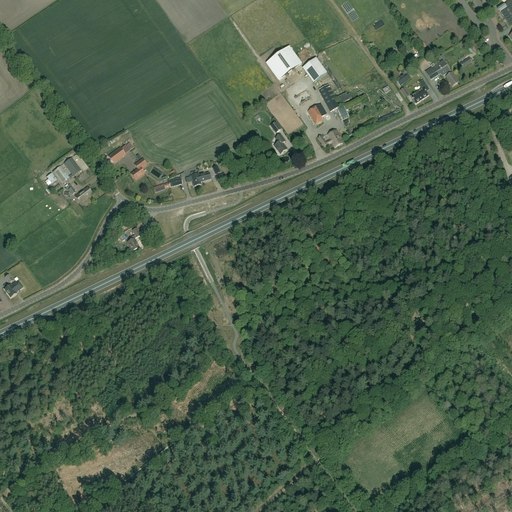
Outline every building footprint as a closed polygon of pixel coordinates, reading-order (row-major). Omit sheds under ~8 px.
[(502,4),(497,8),(498,9),(497,10),(498,10),(498,9),(500,12),(499,13),(500,13),(500,12),(510,27),(511,26),(511,0),(503,6),(502,4)] [(267,64),(279,81),(282,79),(282,78),(299,66),(302,64),(290,47),(287,50),(270,62),(267,64)] [(303,69),(314,83),(327,74),(316,59),(303,69)] [(442,77),(451,72),(444,61),(441,64),(440,63),(425,72),(431,81),(441,75),(442,77)] [(403,76),(396,81),(400,87),(410,80),(407,75),(408,74),(405,69),(401,72),(403,76)] [(452,87),(459,83),(453,73),(446,77),(452,87)] [(422,90),(411,97),(414,101),(413,101),(415,104),(416,104),(424,99),(424,100),(427,98),(427,97),(428,96),(426,93),(427,92),(424,88),(426,86),(423,81),(420,84),(421,85),(420,86),(422,90)] [(331,113),(340,107),(329,85),(319,91),(331,113)] [(401,91),(406,98),(409,96),(405,89),(401,91)] [(347,96),(346,94),(338,98),(341,105),(352,99),(350,95),(347,96)] [(309,112),(315,125),(323,120),(322,118),(327,115),(322,105),(309,112)] [(337,110),(342,120),(349,117),(344,107),(337,110)] [(271,127),(276,134),(281,130),(276,123),(271,127)] [(335,149),(344,144),(337,131),(328,135),(331,141),(326,143),(321,137),(318,139),(325,148),(328,146),(328,145),(332,143),(335,149)] [(278,151),(281,155),(287,150),(283,144),(286,142),(281,135),(276,139),(279,143),(274,147),(277,151),(278,151)] [(108,157),(113,164),(125,155),(120,148),(108,157)] [(74,177),(81,171),(72,158),(64,164),(74,177)] [(135,165),(138,170),(131,174),(136,181),(144,174),(141,169),(147,165),(143,160),(135,165)] [(72,175),(69,177),(61,167),(53,173),(62,185),(70,179),(74,177),(72,175)] [(52,172),(47,176),(52,183),(57,179),(52,172)] [(199,176),(200,183),(211,180),(209,173),(199,176)] [(200,183),(199,176),(198,175),(191,177),(194,187),(201,185),(200,183)] [(164,185),(154,188),(155,193),(165,189),(164,185)] [(72,196),(76,192),(72,187),(68,191),(72,196)] [(85,199),(92,193),(88,188),(81,193),(75,197),(80,203),(85,199)] [(41,192),(45,198),(49,195),(45,189),(41,192)] [(136,239),(141,236),(137,229),(133,231),(136,239)] [(132,252),(139,248),(135,239),(128,243),(132,252)] [(9,275),(5,278),(9,284),(13,281),(9,275)] [(16,293),(23,288),(18,281),(11,286),(5,290),(10,298),(16,294),(16,293)]
